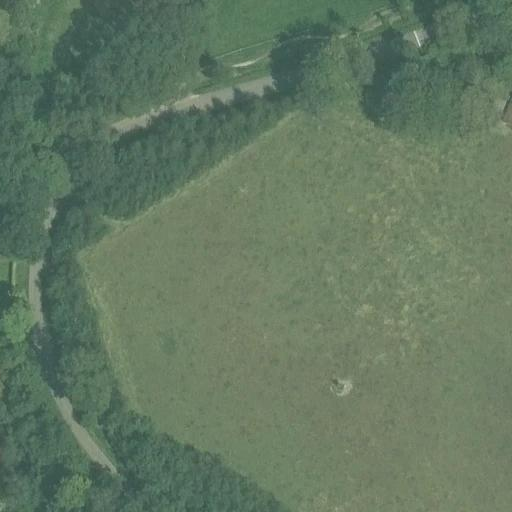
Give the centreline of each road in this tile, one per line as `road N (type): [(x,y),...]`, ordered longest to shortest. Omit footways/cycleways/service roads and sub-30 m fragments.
road 1 (unclassified): [(71,147),(407,42),(503,0)]
road 2 (unclassified): [(146,511),(66,419),(43,353),(34,272),(71,147)]
road 3 (track): [(150,122),(182,0)]
